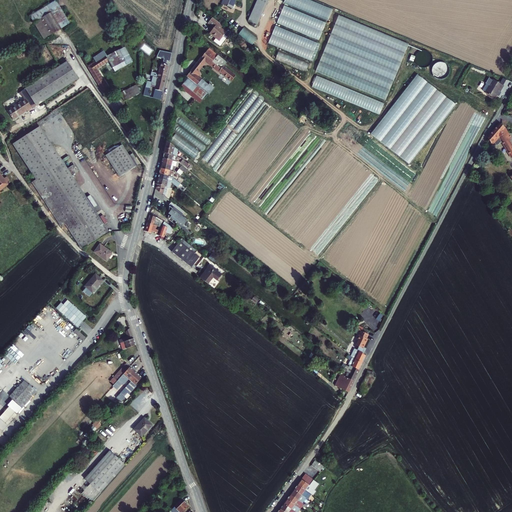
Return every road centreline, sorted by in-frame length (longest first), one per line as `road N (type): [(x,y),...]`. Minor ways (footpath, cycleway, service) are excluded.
road 1 (unclassified): [(203,511),(125,283),(190,0)]
road 2 (unclassified): [(272,511),(347,402),(511,87)]
road 3 (unknown): [(153,168),(92,86),(76,87),(4,141)]
road 4 (track): [(0,134),(14,169),(59,229),(125,283)]
road 5 (unknown): [(136,234),(121,238),(59,137)]
